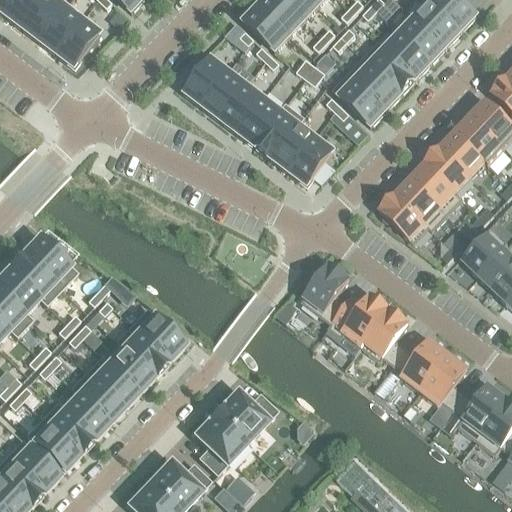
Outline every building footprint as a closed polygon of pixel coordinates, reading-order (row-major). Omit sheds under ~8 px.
[(0,0),(0,17),(5,22),(21,0),(0,0)] [(21,0),(5,22),(22,35),(48,1),(47,0),(21,0)] [(111,0),(131,19),(146,3),(142,0),(111,0)] [(290,43),(304,28),(274,0),(270,0),(258,13),(290,43)] [(274,0),(304,28),(318,13),(303,0),(274,0)] [(303,0),(318,13),(330,0),(303,0)] [(452,0),(435,0),(428,8),(460,38),(476,22),(452,0)] [(40,48),(66,14),(48,1),(22,35),(40,48)] [(98,7),(107,15),(112,9),(103,1),(98,7)] [(379,4),(370,13),(376,18),(385,9),(379,4)] [(357,6),(349,15),(355,21),(363,12),(357,6)] [(428,8),(413,24),(446,54),(460,38),(428,8)] [(244,29),(275,58),(290,43),(258,13),(244,29)] [(376,18),(370,13),(362,21),(368,27),(376,18)] [(66,14),(40,48),(57,61),(83,27),(66,14)] [(341,24),(347,29),(355,21),(349,15),(341,24)] [(413,24),(399,39),(431,70),(446,54),(413,24)] [(83,27),(57,61),(75,75),(101,40),(83,27)] [(341,44),(346,49),(355,41),(349,35),(341,44)] [(329,36),(321,45),(327,50),(335,42),(329,36)] [(254,46),(245,38),(239,44),(248,52),(254,46)] [(384,55),(416,85),(431,70),(399,39),(384,54),(384,55)] [(346,49),(341,44),(332,53),(338,58),(346,49)] [(313,53),(319,59),(327,50),(321,45),(313,53)] [(378,48),(363,65),(401,101),(416,85),(384,55),(384,54),(378,48)] [(261,54),(256,60),(265,68),(270,62),(261,54)] [(270,62),(265,68),(273,76),(279,70),(270,62)] [(363,65),(348,80),(386,117),(401,101),(363,65)] [(211,66),(185,100),(203,113),(229,79),(211,66)] [(306,66),(301,72),(310,79),(315,73),(306,66)] [(229,79),(203,113),(220,126),(246,92),(254,82),(236,69),(229,79)] [(301,72),(296,78),(305,86),(310,79),(301,72)] [(320,87),(325,80),(315,73),(310,79),(320,87)] [(310,79),(305,86),(315,93),(320,87),(310,79)] [(370,133),(386,117),(348,80),(332,97),(370,133)] [(511,89),(507,85),(492,101),(511,120),(511,89)] [(246,92),(220,126),(237,139),(263,105),(246,92)] [(263,105),(237,139),(255,152),(286,111),(269,98),(263,105)] [(326,110),(335,119),(340,113),(331,104),(326,110)] [(511,133),(485,108),(470,124),(503,156),(511,147),(511,133)] [(286,111),(255,152),(272,166),(298,131),(299,132),(305,125),(304,124),(286,111)] [(335,119),(343,127),(349,121),(340,113),(335,119)] [(470,124),(455,140),(488,172),(503,156),(470,124)] [(298,131),(272,166),(289,179),(315,144),(299,132),(298,131)] [(455,140),(440,156),(470,184),(484,169),(488,173),(488,172),(455,140)] [(315,144),(289,179),(307,192),(333,158),(315,144)] [(440,156),(425,171),(462,206),(463,206),(456,199),(470,184),(440,156)] [(425,171),(410,187),(447,222),(462,206),(425,171)] [(410,187),(395,203),(432,238),(447,222),(410,187)] [(507,206),(511,200),(511,194),(509,192),(501,200),(507,206)] [(395,203),(380,219),(413,251),(428,235),(432,238),(395,203)] [(488,214),(480,223),(485,228),(494,220),(488,214)] [(477,237),(485,228),(480,223),(471,232),(477,237)] [(491,238),(462,268),(478,283),(504,256),(504,257),(508,253),(507,253),(491,238)] [(39,243),(23,260),(61,296),(77,279),(39,243)] [(450,254),(456,260),(464,251),(458,245),(450,254)] [(442,263),(447,268),(456,260),(450,254),(442,263)] [(504,256),(478,283),(492,297),(511,275),(511,264),(504,257),(504,256)] [(16,264),(8,273),(9,274),(8,275),(39,305),(46,312),(60,297),(61,296),(23,260),(17,266),(16,264)] [(328,335),(328,336),(352,304),(351,304),(346,311),(336,303),(349,287),(329,272),(322,282),(315,276),(304,288),(312,294),(301,309),(331,331),(328,335)] [(8,275),(0,284),(0,297),(24,321),(25,320),(39,305),(8,275)] [(511,275),(492,297),(506,310),(511,303),(511,275)] [(104,290),(95,298),(101,304),(109,295),(104,290)] [(0,297),(0,327),(10,336),(9,337),(16,344),(17,343),(31,327),(32,327),(25,320),(24,321),(0,297)] [(93,313),(101,304),(95,298),(87,307),(93,313)] [(343,341),(361,354),(389,317),(386,315),(388,312),(376,303),(373,306),(370,303),(363,312),(352,304),(328,336),(340,345),(343,341)] [(111,314),(105,308),(97,317),(103,322),(111,314)] [(146,315),(130,332),(168,368),(184,352),(146,315)] [(383,365),(393,373),(406,356),(395,348),(408,332),(404,329),(406,326),(394,316),(392,319),(389,317),(361,354),(380,369),(383,365)] [(74,321),(66,330),(71,335),(80,327),(74,321)] [(0,346),(10,336),(0,326),(0,346)] [(71,335),(66,330),(57,338),(63,344),(71,335)] [(90,336),(84,331),(76,339),(81,345),(90,336)] [(115,348),(122,355),(122,354),(153,384),(168,368),(130,332),(115,348)] [(81,345),(76,339),(67,348),(73,354),(81,345)] [(401,385),(420,399),(448,362),(445,360),(447,357),(435,347),(433,351),(429,348),(416,364),(406,356),(393,373),(404,381),(401,385)] [(44,352),(36,361),(42,366),(50,358),(44,352)] [(108,369),(108,370),(139,399),(153,384),(122,354),(122,355),(108,369)] [(33,375),(42,366),(36,361),(27,370),(33,375)] [(442,410),(452,418),(465,401),(454,393),(467,377),(463,374),(465,371),(453,361),(451,364),(448,362),(420,399),(439,413),(442,410)] [(60,367),(54,362),(46,371),(52,376),(60,367)] [(101,363),(86,379),(124,415),(139,399),(108,370),(108,369),(101,362),(101,363)] [(52,376),(46,371),(38,379),(43,385),(52,376)] [(71,394),(70,395),(77,402),(78,401),(109,431),(124,415),(86,379),(71,394)] [(14,384),(6,392),(12,398),(20,389),(14,384)] [(0,398),(0,403),(3,406),(12,398),(6,392),(0,398)] [(457,433),(476,448),(507,407),(504,405),(506,402),(494,392),(492,395),(488,393),(476,409),(465,401),(452,418),(463,426),(457,433)] [(22,408),(30,399),(24,393),(16,402),(22,408)] [(235,400),(214,421),(245,451),(276,419),(258,402),(248,412),(235,400)] [(64,416),(63,417),(94,446),(109,431),(78,401),(77,402),(64,416)] [(8,411),(14,416),(22,408),(16,402),(8,411)] [(508,466),(511,461),(511,406),(510,409),(507,407),(476,448),(495,462),(501,454),(511,462),(508,466)] [(56,410),(41,426),(79,462),(94,446),(63,417),(64,416),(57,409),(56,410)] [(214,421),(193,444),(206,456),(196,466),(215,483),(245,451),(214,421)] [(26,442),(25,442),(63,478),(79,462),(41,426),(26,442)] [(302,427),(296,434),(296,445),(303,451),(314,439),(302,427)] [(21,447),(6,463),(44,499),(59,483),(21,446),(21,447)] [(6,463),(0,468),(0,487),(25,511),(31,511),(44,499),(6,463)] [(170,468),(149,490),(171,511),(187,511),(210,488),(192,470),(182,481),(170,468)] [(355,468),(337,487),(363,511),(400,511),(394,506),(355,468)] [(0,511),(25,511),(0,487),(0,511)] [(171,511),(149,490),(128,511),(171,511)]
